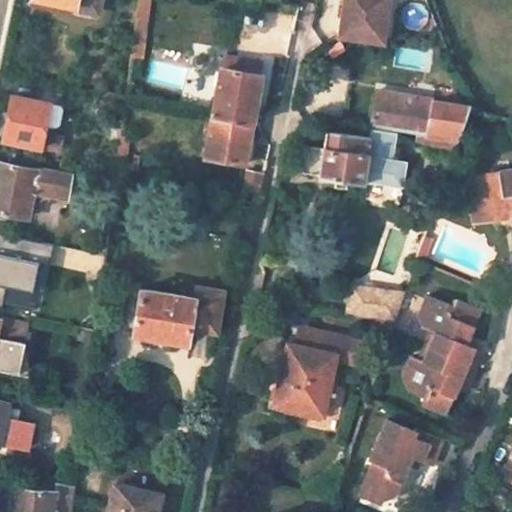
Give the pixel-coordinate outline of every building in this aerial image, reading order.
[(99,0),(77,0),(76,7),(76,8),(97,12),(99,0)] [(140,0),(135,37),(145,39),(150,0),(140,0)] [(345,0),(341,36),(382,42),(388,0),(345,0)] [(145,39),(135,37),(132,57),(142,59),(145,39)] [(263,62),(224,55),(221,67),(261,74),(263,62)] [(261,74),(221,67),(212,116),(252,124),(261,74)] [(410,97),(375,91),(370,126),(416,133),(419,117),(430,118),(432,108),(408,104),(410,97)] [(50,103),(12,95),(2,138),(41,147),(46,124),(56,126),(59,124),(63,109),(60,106),(50,103)] [(468,106),(433,101),(432,108),(430,118),(419,117),(416,133),(415,141),(431,147),(431,148),(432,148),(432,146),(453,149),(468,106)] [(252,124),(212,116),(205,156),(245,164),(252,124)] [(370,136),(326,129),(323,147),(307,144),(305,146),(301,169),(303,171),(319,174),(319,176),(364,183),(364,180),(402,186),(406,161),(392,159),(396,133),(371,129),(370,136)] [(129,135),(122,134),(119,157),(127,158),(129,135)] [(36,169),(0,162),(0,211),(28,217),(32,190),(66,196),(70,174),(36,167),(36,169)] [(511,168),(510,167),(470,173),(472,189),(478,188),(482,219),(505,216),(508,211),(511,212),(511,168)] [(263,174),(246,170),(242,188),(259,191),(263,174)] [(482,219),(478,188),(472,189),(465,190),(470,221),(482,219)] [(12,220),(0,217),(0,232),(9,234),(12,220)] [(50,243),(0,232),(0,296),(3,284),(29,290),(35,261),(46,263),(50,243)] [(423,264),(432,238),(424,235),(415,260),(423,264)] [(29,290),(40,292),(46,263),(35,261),(29,290)] [(395,320),(404,292),(352,285),(347,313),(395,320)] [(195,297),(141,288),(133,333),(187,342),(190,327),(216,330),(223,290),(196,286),(195,297)] [(431,331),(418,359),(407,354),(400,371),(405,388),(421,395),(419,401),(441,411),(458,376),(461,369),(468,372),(478,348),(472,346),(465,342),(469,334),(481,308),(447,293),(444,300),(424,291),(415,310),(421,326),(431,331)] [(25,323),(0,317),(0,360),(17,364),(22,341),(25,323)] [(298,345),(321,350),(325,331),(302,326),(298,345)] [(322,414),(334,360),(362,364),(368,339),(325,331),(321,350),(298,345),(288,343),(274,403),(322,414)] [(472,346),(476,338),(469,334),(465,342),(472,346)] [(0,368),(24,373),(27,356),(27,351),(27,348),(22,341),(17,364),(0,360),(0,368)] [(461,369),(458,376),(465,380),(468,372),(461,369)] [(383,417),(368,456),(370,456),(356,493),(379,501),(380,497),(395,492),(406,461),(409,453),(417,456),(431,461),(440,434),(413,425),(412,427),(383,417)] [(511,452),(501,474),(511,479),(511,452)] [(415,464),(417,456),(409,453),(406,461),(415,464)] [(70,511),(74,485),(56,481),(55,491),(13,488),(12,492),(10,511),(70,511)] [(156,511),(161,494),(115,483),(108,511),(156,511)] [(0,511),(10,511),(12,492),(0,491),(0,511)]
